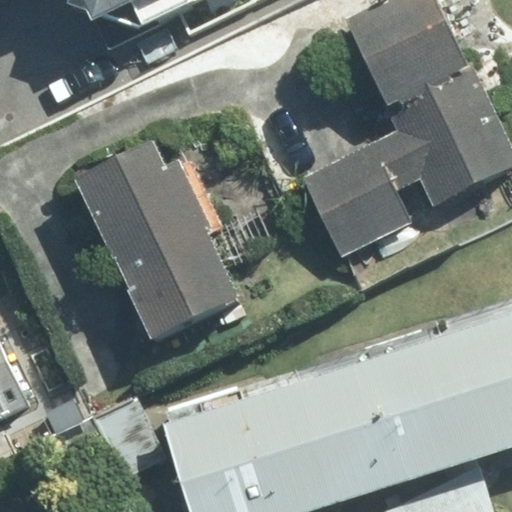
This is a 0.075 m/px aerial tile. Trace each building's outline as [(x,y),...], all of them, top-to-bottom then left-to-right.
[(0,0),(0,9),(1,11),(21,0),(95,0),(133,68),(257,0),(0,0)] [(391,110),(401,130),(306,177),(346,257),(416,222),(401,192),(425,180),(438,205),(511,168),(511,134),(444,0),(378,0),(349,15),(395,107),(391,110)] [(161,142),(81,181),(159,340),(247,298),(181,162),(173,166),(161,142)] [(511,317),(170,425),(197,511),(319,511),(511,451),(511,317)] [(0,409),(26,396),(0,345),(0,409)] [(170,458),(139,395),(96,416),(128,479),(170,458)] [(392,511),(495,511),(476,471),(392,511)]
